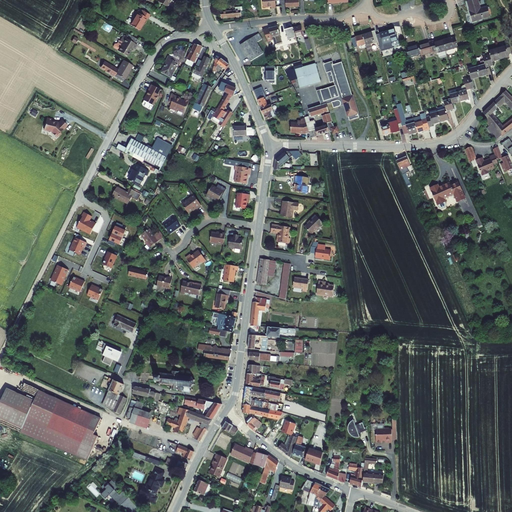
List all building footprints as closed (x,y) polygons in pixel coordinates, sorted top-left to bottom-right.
[(473,12),(474,14),(492,9),(491,6),(484,8),(481,0),(470,0),(474,12),(473,12)] [(147,12),(139,7),(137,11),(135,10),(132,14),(136,16),(138,17),(142,19),(144,16),(145,16),(147,12)] [(222,11),(223,17),(238,15),(243,15),(242,9),(236,9),(236,10),(222,11)] [(474,14),(475,20),(493,15),(492,9),(474,14)] [(136,16),(132,14),(127,22),(137,28),(142,19),(138,17),(136,16)] [(306,34),(303,24),(295,26),(298,36),(306,34)] [(286,39),(292,57),(296,56),(291,42),(299,40),(298,36),(295,26),(286,29),(289,38),(286,39)] [(280,27),(271,29),(274,37),(277,36),(279,43),(285,42),(282,34),(280,27)] [(374,31),(367,34),(370,42),(371,47),(378,45),(380,49),(384,48),(380,33),(378,28),(374,30),(374,31)] [(401,38),(398,28),(391,30),(394,40),(401,38)] [(252,58),(265,50),(259,40),(265,36),(261,30),(255,34),(242,41),(248,52),(252,58)] [(391,30),(380,33),(384,48),(395,44),(394,40),(391,30)] [(121,33),(118,38),(121,39),(116,47),(126,53),(130,45),(133,47),(136,42),(121,33)] [(354,37),(357,46),(370,42),(367,34),(367,33),(354,37)] [(458,35),(446,39),(449,49),(461,46),(460,41),(458,35)] [(437,39),(433,40),(436,51),(439,50),(440,52),(449,49),(446,39),(438,42),(437,39)] [(429,42),(421,45),(424,53),(425,55),(436,51),(433,40),(429,41),(429,42)] [(509,45),(501,48),(504,59),(511,56),(511,41),(508,42),(509,45)] [(408,46),(411,57),(424,53),(421,45),(421,43),(412,46),(412,45),(408,46)] [(189,59),(188,60),(186,63),(191,66),(193,62),(194,63),(202,46),(196,44),(189,59)] [(493,54),(490,55),(493,65),(497,64),(496,61),(504,59),(501,48),(492,50),(493,54)] [(488,64),(481,66),(484,76),(492,73),(490,67),(493,65),(490,55),(486,56),(488,64)] [(208,56),(201,69),(199,73),(201,74),(200,78),(202,77),(203,75),(203,76),(212,58),(208,56)] [(220,56),(217,60),(227,69),(231,64),(220,56)] [(124,76),(132,63),(123,57),(117,67),(103,59),(99,64),(106,68),(105,69),(121,78),(123,76),(124,76)] [(168,64),(164,72),(172,77),(173,77),(181,63),(170,57),(167,64),(168,64)] [(361,117),(344,61),(335,64),(336,69),(329,72),(332,82),(336,80),(337,85),(322,89),(327,103),(323,104),(311,108),(314,116),(326,112),(327,114),(324,115),(327,123),(329,122),(330,124),(317,128),(311,130),(312,132),(313,138),(336,131),(335,128),(336,128),(335,123),(334,123),(334,121),(332,113),(331,113),(331,111),(329,103),(334,102),(336,107),(341,106),(342,105),(343,104),(343,103),(343,101),(346,101),(347,104),(352,120),(361,117)] [(336,69),(335,64),(334,61),(326,63),(329,72),(336,69)] [(318,63),(298,68),(303,87),(323,81),(323,80),(322,78),(321,74),(318,63)] [(267,79),(271,79),(271,82),(276,82),(276,65),(266,66),(267,79)] [(475,76),(471,77),(474,88),(478,87),(476,78),(484,76),(481,66),(473,69),(475,76)] [(411,77),(403,79),(405,86),(413,84),(411,77)] [(462,90),(465,100),(473,98),(471,89),(474,88),(471,77),(467,78),(470,87),(462,90)] [(224,92),(227,93),(228,91),(233,93),(234,94),(235,92),(237,89),(236,88),(223,82),(220,88),(225,90),(224,92)] [(201,96),(198,103),(205,106),(214,87),(206,83),(200,96),(201,96)] [(156,85),(154,84),(150,91),(151,91),(147,100),(151,102),(148,106),(153,108),(152,109),(153,110),(155,109),(157,105),(156,105),(161,95),(159,95),(163,88),(156,85)] [(268,95),(264,85),(255,89),(256,91),(259,99),(268,119),(277,115),(272,103),(269,104),(266,96),(268,95)] [(454,96),(450,98),(454,108),(458,107),(457,103),(465,100),(462,90),(453,93),(454,96)] [(506,100),(506,90),(485,112),(486,113),(489,116),(493,112),(506,100)] [(511,95),(506,90),(506,100),(511,105),(511,117),(504,125),(493,112),(489,116),(486,119),(490,124),(486,129),(495,139),(496,138),(497,139),(511,125),(511,95)] [(227,93),(220,108),(218,111),(215,116),(223,121),(226,116),(229,111),(225,109),(233,93),(228,91),(227,93)] [(188,112),(193,100),(188,98),(187,99),(184,98),(185,97),(175,93),(172,101),(175,102),(173,107),(179,110),(180,109),(188,112)] [(450,98),(447,99),(449,105),(447,106),(447,105),(441,107),(442,111),(445,121),(453,118),(451,109),(454,108),(450,98)] [(410,132),(413,131),(414,134),(422,131),(419,121),(411,123),(410,120),(404,102),(401,103),(402,106),(407,122),(410,132)] [(394,121),(394,122),(397,132),(405,129),(403,123),(407,122),(402,106),(398,107),(402,119),(394,121)] [(424,113),(417,115),(419,121),(422,131),(433,128),(433,127),(430,116),(428,110),(424,111),(424,113)] [(433,115),(430,116),(433,127),(437,126),(436,124),(445,121),(442,111),(433,114),(433,115)] [(66,122),(61,117),(57,121),(55,120),(51,119),(51,116),(45,115),(42,126),(51,128),(52,129),(51,130),(55,134),(59,130),(58,130),(66,122)] [(293,123),(293,133),(307,133),(312,132),(311,130),(308,122),(307,118),(303,119),(303,122),(300,121),(300,123),(293,123)] [(317,128),(315,120),(308,122),(311,130),(317,128)] [(236,132),(248,132),(248,122),(235,122),(236,132)] [(387,125),(389,134),(397,132),(394,122),(390,123),(391,124),(387,125)] [(114,141),(112,145),(121,149),(154,166),(161,170),(162,170),(175,145),(160,137),(154,149),(134,139),(129,149),(114,141)] [(511,139),(510,137),(503,142),(507,146),(511,151),(511,139)] [(499,145),(494,146),(499,157),(502,157),(503,158),(505,157),(508,164),(504,166),(506,171),(510,169),(511,168),(511,161),(509,154),(503,156),(499,145)] [(473,146),(468,148),(472,159),(474,163),(478,162),(483,172),(489,170),(488,168),(495,165),(494,161),(498,159),(497,157),(495,151),(490,154),(490,155),(484,158),(482,154),(477,157),(473,146)] [(292,149),(288,149),(277,155),(276,165),(282,165),(282,162),(282,163),(285,161),(284,160),(294,154),(296,158),(304,154),(301,150),(297,150),(293,152),(292,149)] [(409,152),(399,156),(407,175),(410,173),(407,166),(414,163),(409,152)] [(238,167),(236,178),(248,180),(249,173),(249,171),(251,171),(251,164),(237,162),(236,167),(238,167)] [(137,164),(130,178),(142,184),(147,174),(149,175),(152,171),(137,164)] [(300,179),(298,188),(309,190),(311,174),(298,172),(297,179),(300,179)] [(214,182),(208,193),(220,199),(224,191),(225,192),(228,186),(220,181),(219,185),(214,182)] [(441,183),(433,186),(442,205),(445,206),(449,204),(450,201),(448,196),(457,192),(460,200),(468,196),(461,181),(454,184),(452,181),(446,184),(442,186),(441,183)] [(120,187),(115,196),(130,203),(137,190),(131,188),(129,191),(120,187)] [(240,190),(238,205),(248,207),(249,200),(251,200),(252,192),(240,190)] [(195,210),(196,211),(204,205),(201,201),(197,195),(191,199),(188,202),(184,205),(191,214),(195,210)] [(286,198),(283,213),(295,215),(296,207),(300,208),(301,201),(286,198)] [(85,216),(80,226),(85,229),(86,228),(94,232),(99,221),(95,219),(95,220),(93,219),(95,214),(86,210),(84,215),(85,216)] [(308,225),(314,233),(327,222),(320,213),(312,219),(313,220),(308,225)] [(166,227),(171,234),(178,230),(182,227),(174,216),(171,218),(173,221),(171,223),(166,227)] [(280,231),(279,239),(291,241),(292,237),(290,237),(292,225),(274,222),(273,229),(280,231)] [(118,226),(115,233),(125,237),(128,230),(124,228),(118,226)] [(147,242),(151,248),(161,240),(158,235),(157,234),(155,235),(150,229),(143,235),(148,242),(147,242)] [(213,241),(226,243),(227,233),(228,232),(223,231),(222,233),(214,232),(213,241)] [(125,237),(115,233),(112,240),(111,243),(117,246),(118,243),(122,244),(125,237)] [(236,246),(244,247),(245,238),(245,237),(240,236),(241,233),(237,233),(236,236),(232,235),(230,245),(233,246),(235,248),(236,246)] [(77,238),(72,250),(82,255),(86,247),(87,248),(89,243),(82,240),(77,238)] [(321,246),(319,256),(334,258),(336,249),(329,248),(330,244),(322,243),(321,246)] [(203,261),(204,263),(208,260),(200,251),(193,256),(192,255),(187,258),(195,268),(203,261)] [(105,264),(115,268),(120,256),(111,252),(110,255),(109,255),(105,264)] [(273,258),(263,257),(258,283),(268,285),(270,276),(276,277),(279,259),(273,258)] [(287,260),(280,296),(287,298),(293,268),(294,261),(287,260)] [(229,264),(226,281),(236,282),(238,270),(240,270),(241,266),(229,264)] [(58,273),(55,282),(65,286),(67,280),(68,277),(71,270),(60,266),(57,273),(58,273)] [(131,275),(148,279),(150,272),(133,268),(131,275)] [(297,275),(295,284),(303,286),(303,288),(309,289),(311,278),(297,275)] [(76,277),(72,288),(83,292),(87,282),(76,277)] [(158,288),(171,291),(174,280),(169,279),(169,280),(160,278),(158,288)] [(321,279),(319,292),(335,295),(336,285),(328,283),(328,280),(321,279)] [(185,280),(183,293),(187,294),(188,291),(202,295),(204,284),(198,282),(198,283),(185,280)] [(95,285),(90,295),(102,300),(106,290),(95,285)] [(222,295),(220,309),(230,310),(231,300),(234,301),(234,296),(232,296),(222,295)] [(269,298),(257,297),(256,302),(253,325),(262,326),(264,309),(268,310),(268,308),(271,308),(272,304),(268,303),(269,298)] [(229,319),(226,328),(236,330),(239,321),(239,318),(234,317),(230,316),(229,319)] [(121,318),(116,327),(125,331),(125,330),(135,335),(139,326),(121,318)] [(214,327),(212,333),(223,335),(224,329),(215,327),(214,327)] [(284,328),(270,327),(270,336),(271,336),(275,337),(282,337),(283,332),(296,333),(296,329),(284,328)] [(259,335),(252,335),(251,349),(253,349),(265,350),(269,350),(270,345),(271,336),(270,336),(259,335)] [(301,339),(300,352),(302,352),(308,352),(308,339),(301,339)] [(124,351),(108,344),(106,349),(110,351),(109,353),(110,354),(107,363),(114,366),(118,356),(121,357),(124,351)] [(233,360),(234,349),(225,348),(225,349),(223,350),(220,345),(216,347),(215,346),(203,344),(202,350),(208,352),(207,357),(230,360),(233,360)] [(125,353),(124,352),(121,357),(118,356),(117,360),(121,362),(125,353)] [(278,362),(279,355),(253,352),(252,359),(278,362)] [(251,364),(251,374),(259,375),(260,373),(265,374),(265,366),(251,364)] [(117,373),(123,375),(126,368),(120,365),(117,373)] [(164,382),(163,384),(175,386),(174,389),(187,390),(187,391),(194,393),(195,387),(197,385),(198,381),(196,378),(183,376),(183,372),(177,372),(177,375),(164,373),(164,376),(159,375),(159,381),(164,382)] [(251,374),(250,384),(263,387),(264,382),(265,377),(266,375),(266,374),(265,374),(260,373),(259,375),(251,374)] [(275,381),(274,388),(286,390),(287,383),(294,385),(295,380),(288,379),(288,381),(276,379),(276,377),(273,377),(272,381),(275,381)] [(127,384),(113,378),(111,381),(115,383),(112,390),(122,395),(127,384)] [(104,419),(41,390),(38,398),(31,394),(30,397),(9,387),(0,407),(0,416),(24,427),(22,432),(78,456),(90,461),(101,437),(97,435),(104,419)] [(155,398),(154,400),(158,401),(161,393),(153,392),(154,390),(139,387),(137,393),(155,398)] [(249,387),(247,405),(246,413),(254,415),(254,413),(281,419),(282,419),(286,413),(281,412),(280,412),(282,400),(284,393),(274,391),(263,389),(249,387)] [(112,390),(111,393),(129,401),(130,398),(124,395),(123,396),(122,396),(122,395),(112,390)] [(117,410),(116,412),(123,415),(129,401),(111,393),(109,397),(120,402),(117,410)] [(105,404),(117,410),(120,402),(109,397),(105,404)] [(188,403),(188,405),(191,405),(190,408),(197,409),(197,407),(208,409),(210,401),(201,399),(201,400),(189,398),(188,403)] [(145,403),(134,399),(127,420),(132,422),(148,418),(150,411),(143,409),(145,403)] [(225,404),(210,401),(208,409),(213,410),(213,412),(211,412),(211,413),(207,412),(205,416),(216,419),(225,404)] [(179,429),(178,433),(187,434),(192,419),(209,424),(200,440),(203,441),(210,429),(211,429),(217,419),(216,419),(205,416),(187,410),(186,410),(182,423),(171,419),(169,425),(179,429)] [(256,417),(250,424),(257,430),(260,427),(262,429),(266,423),(256,417)] [(368,429),(366,421),(363,422),(363,423),(359,424),(357,419),(353,421),(352,423),(351,425),(351,427),(352,430),(353,432),(354,434),(356,435),(358,436),(360,437),(363,437),(361,433),(366,432),(365,430),(368,429)] [(229,422),(225,429),(233,433),(236,427),(237,426),(229,422)] [(241,429),(236,427),(233,433),(237,435),(239,435),(242,430),(241,429)] [(285,442),(283,449),(294,458),(302,430),(295,427),(292,435),(297,437),(295,443),(293,442),(292,447),(288,444),(285,442)] [(395,440),(395,430),(393,430),(392,429),(388,429),(387,430),(379,430),(379,443),(385,442),(385,440),(387,440),(388,443),(395,443),(395,440)] [(304,433),(297,454),(307,457),(310,446),(304,444),(306,437),(305,437),(306,434),(304,433)] [(292,435),(288,444),(292,447),(293,442),(295,443),(297,437),(292,435)] [(182,445),(179,455),(180,456),(181,453),(182,454),(183,451),(184,452),(184,453),(189,455),(188,458),(193,459),(193,460),(197,451),(182,445)] [(240,445),(235,456),(254,464),(258,452),(252,449),(252,451),(249,450),(240,445)] [(314,449),(311,460),(321,465),(323,452),(314,449)] [(334,469),(331,476),(342,480),(343,464),(344,450),(338,450),(337,462),(334,469)] [(258,454),(255,464),(263,467),(263,468),(267,469),(270,458),(267,457),(267,456),(261,453),(261,455),(258,454)] [(216,465),(212,474),(221,478),(230,459),(220,454),(217,459),(219,460),(216,465)] [(271,457),(264,478),(272,481),(274,475),(271,474),(272,469),(278,473),(281,462),(272,456),(271,457)] [(368,463),(366,484),(386,485),(387,474),(371,473),(372,463),(380,464),(380,459),(368,458),(368,463)] [(186,465),(177,461),(171,459),(169,464),(175,466),(188,471),(191,464),(187,463),(186,465)] [(342,480),(349,482),(351,465),(344,464),(342,480)] [(354,477),(353,483),(365,487),(365,480),(363,479),(365,468),(361,468),(361,465),(355,465),(354,464),(353,465),(353,470),(360,471),(358,477),(354,477)] [(146,498),(146,499),(159,505),(161,499),(159,497),(164,486),(167,487),(169,481),(166,480),(169,472),(159,468),(156,475),(150,489),(147,488),(143,497),(146,498)] [(240,482),(242,479),(230,472),(228,476),(240,482)] [(285,475),(283,485),(282,487),(296,490),(298,481),(294,480),(294,478),(285,475)] [(202,480),(197,491),(207,495),(213,481),(210,480),(210,479),(205,477),(203,480),(202,480)] [(111,483),(109,482),(104,487),(107,491),(103,494),(108,499),(112,494),(117,499),(118,498),(124,504),(128,500),(122,494),(117,490),(116,489),(120,485),(116,480),(112,484),(111,483)] [(310,480),(305,488),(314,493),(319,484),(310,480)] [(326,487),(319,484),(314,493),(313,494),(311,500),(314,501),(316,496),(318,497),(326,487)] [(333,490),(326,487),(318,497),(323,501),(327,497),(328,496),(333,490)] [(338,506),(327,497),(323,501),(322,504),(322,508),(326,511),(327,511),(331,508),(334,511),(338,506)]
